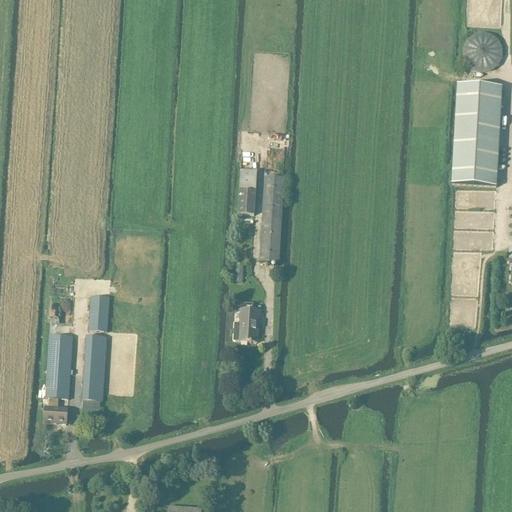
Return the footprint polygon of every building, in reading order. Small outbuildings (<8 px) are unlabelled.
[(466,42),(462,50),(463,59),(466,67),(473,73),(482,74),(490,73),(498,68),(502,60),(502,51),(498,43),(491,37),(483,35),(474,36),(466,42)] [(457,86),(451,186),(496,189),(502,89),(457,86)] [(239,192),(238,216),(242,217),(250,217),(254,217),(255,193),(257,172),(240,171),(239,192)] [(265,178),(260,264),(278,265),(283,179),(265,178)] [(93,300),(90,333),(101,334),(108,334),(110,301),(109,301),(103,300),(93,300)] [(234,325),(233,343),(239,343),(249,344),(249,345),(251,345),(251,344),(257,345),(259,312),(252,312),(253,306),(238,305),(238,312),(240,312),(241,312),(240,325),(234,325)] [(45,410),(44,427),(67,428),(68,412),(59,411),(60,402),(69,403),(73,340),(50,339),(46,402),(49,402),(49,411),(45,410)] [(87,340),(82,404),(97,405),(103,405),(107,341),(101,341),(87,340)]
